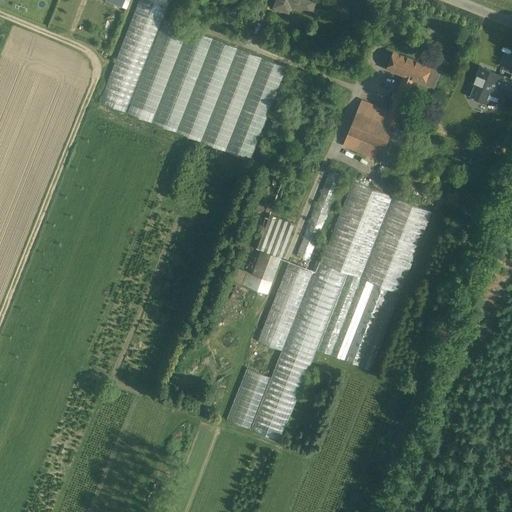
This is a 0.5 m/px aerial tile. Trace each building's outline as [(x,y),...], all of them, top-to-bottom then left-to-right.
[(139,0),(100,104),(129,115),(165,20),(172,0),(139,0)] [(316,0),(315,0),(278,0),(276,7),(286,10),(288,5),(298,9),(299,6),(312,11),(316,0)] [(286,65),(165,20),(129,115),(251,161),(286,65)] [(416,62),(393,53),(386,69),(405,77),(409,79),(416,62)] [(433,69),(416,62),(409,79),(414,81),(435,89),(442,73),(433,69)] [(496,74),(481,68),(475,85),(481,87),(476,99),(495,106),(504,82),(494,78),(496,74)] [(405,77),(390,113),(362,102),(358,113),(395,128),(414,81),(409,79),(405,77)] [(395,128),(358,113),(349,135),(386,150),(395,128)] [(386,150),(349,135),(344,146),(381,161),(386,150)] [(331,172),(298,256),(310,261),(340,185),(345,187),(346,183),(342,181),(343,176),(331,172)] [(435,212),(354,181),(322,262),(347,271),(350,273),(374,282),(378,283),(403,293),(435,212)] [(274,256),(282,259),(291,236),(283,233),(274,256)] [(242,269),(237,282),(269,294),(282,259),(274,256),(261,251),(252,273),(242,269)] [(347,271),(322,262),(292,340),(316,349),(347,271)] [(284,351),(315,273),(290,263),(259,341),(284,351)] [(350,273),(320,351),(344,360),(374,282),(350,273)] [(378,283),(347,362),(372,371),(403,293),(378,283)] [(316,349),(292,340),(258,427),(282,436),(316,349)] [(254,428),(284,351),(259,341),(229,418),(254,428)]
